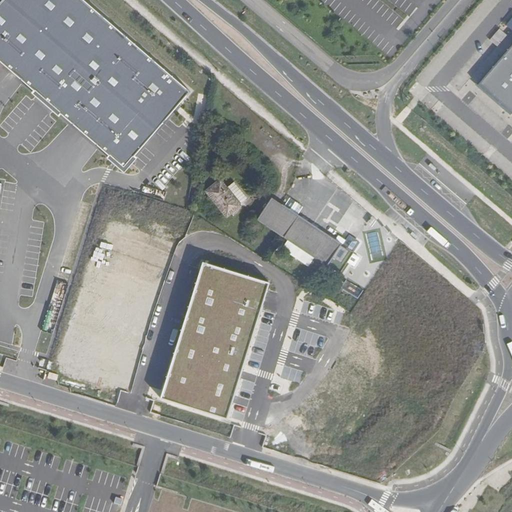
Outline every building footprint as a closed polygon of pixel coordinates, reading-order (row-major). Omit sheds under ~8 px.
[(189,91),(83,0),(0,0),(0,62),(30,89),(29,92),(56,116),(59,113),(107,154),(105,157),(123,171),(135,158),(132,155),(189,91)] [(511,44),(478,85),(511,114),(511,44)] [(249,200),(233,182),(227,186),(219,177),(203,191),(227,219),(249,200)] [(256,220),(283,238),(314,257),(341,274),(352,252),(340,245),(341,243),(297,215),(271,197),(256,220)] [(308,267),(314,257),(283,238),(277,248),(308,267)] [(269,283),(204,263),(162,401),(227,421),(269,283)]
